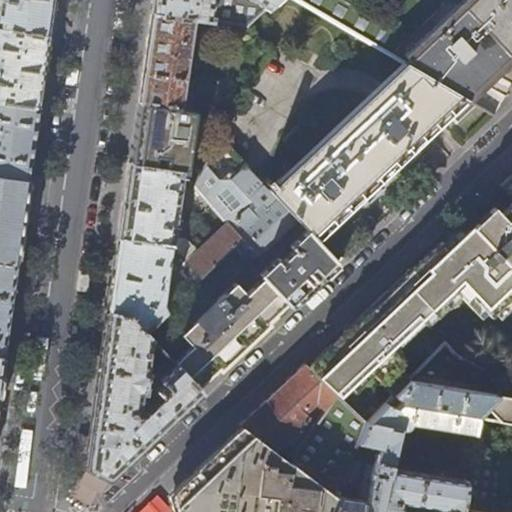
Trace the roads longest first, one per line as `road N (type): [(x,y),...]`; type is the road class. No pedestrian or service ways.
road 1 (residential): [(113,511),(511,131)]
road 2 (tertiary): [(98,0),(27,511)]
